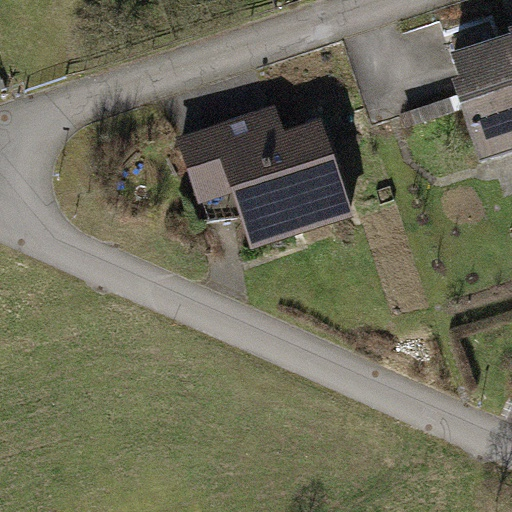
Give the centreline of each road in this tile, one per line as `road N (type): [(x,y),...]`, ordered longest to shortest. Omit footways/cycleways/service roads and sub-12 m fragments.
road 1 (residential): [(0,193),(29,225),(112,267),(511,445)]
road 2 (residential): [(397,0),(0,132)]
